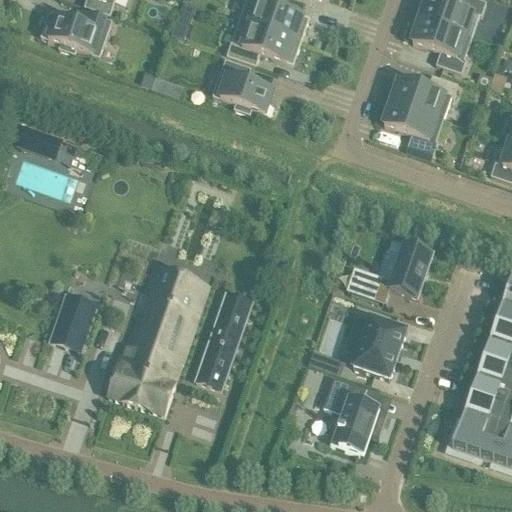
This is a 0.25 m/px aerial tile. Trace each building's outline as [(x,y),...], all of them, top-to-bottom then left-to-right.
[(88,0),(84,12),(109,21),(116,0),(88,0)] [(247,0),(239,26),(250,30),(250,29),(294,44),(294,45),(301,48),(310,23),(276,12),(280,0),(279,0),(247,0)] [(429,1),(421,25),(464,40),(464,39),(472,17),(481,21),(486,7),(465,0),(460,0),(457,10),(429,1)] [(184,46),(196,13),(183,8),(171,41),(184,46)] [(75,60),(76,55),(99,62),(112,26),(81,15),(77,27),(49,18),(41,42),(60,49),(59,54),(75,60)] [(464,40),(421,25),(412,49),(440,58),(436,70),(461,79),(466,65),(464,64),(472,41),(464,39),(464,40)] [(250,29),(250,30),(239,26),(227,61),(230,63),(256,71),(260,59),(286,68),(294,45),(294,44),(250,29)] [(213,102),(236,109),(234,114),(250,120),(252,115),(266,120),(270,110),(268,109),(272,94),(247,85),(251,74),(225,65),(213,102)] [(141,90),(152,94),(156,82),(145,78),(141,90)] [(491,82),(480,78),(477,89),(488,93),(491,82)] [(400,83),(392,107),(443,125),(451,102),(453,103),(458,90),(458,89),(432,81),(428,93),(400,83)] [(183,92),(156,82),(152,94),(151,95),(179,105),(183,92)] [(443,125),(392,107),(384,131),(412,140),(412,141),(408,152),(433,161),(438,148),(436,147),(443,125)] [(25,133),(19,150),(55,163),(61,146),(25,133)] [(511,148),(510,148),(503,170),(495,167),(490,181),(511,188),(511,148)] [(349,289),(346,296),(385,309),(390,294),(410,301),(417,304),(431,264),(432,261),(421,258),(424,250),(406,244),(404,251),(392,285),(366,277),(360,293),(349,289)] [(108,403),(165,422),(176,390),(174,389),(208,290),(155,271),(121,371),(119,371),(108,403)] [(452,454),(511,474),(511,281),(511,282),(465,416),(452,454)] [(226,299),(196,387),(222,396),(252,308),(226,299)] [(66,300),(50,347),(81,358),(97,311),(66,300)] [(356,321),(350,339),(363,344),(353,372),(366,377),(389,385),(396,367),(397,364),(401,354),(400,354),(407,336),(370,323),(369,326),(356,321)] [(309,370),(340,381),(345,368),(314,357),(309,370)] [(334,383),(323,414),(344,421),(339,433),(336,432),(334,440),(330,450),(363,461),(371,439),(372,435),(379,415),(364,409),(362,409),(367,395),(334,383)]
